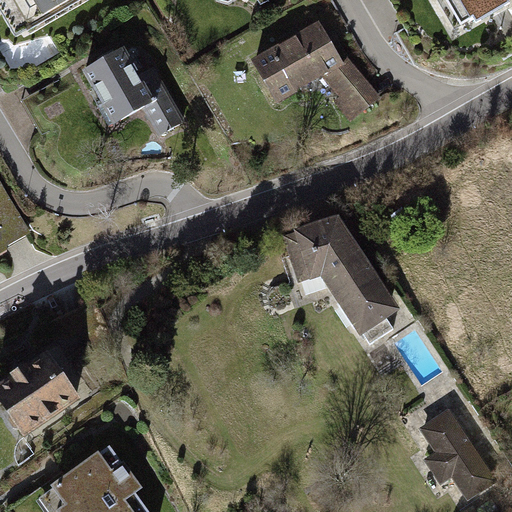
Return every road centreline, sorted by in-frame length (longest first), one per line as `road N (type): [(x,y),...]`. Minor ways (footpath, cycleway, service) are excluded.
road 1 (residential): [(202,229),(377,164),(462,120)]
road 2 (residential): [(202,229),(184,194),(157,185),(92,205),(61,202),(33,177),(0,121)]
road 3 (residential): [(0,308),(82,268),(202,229)]
road 4 (residential): [(462,120),(394,61),(353,0)]
